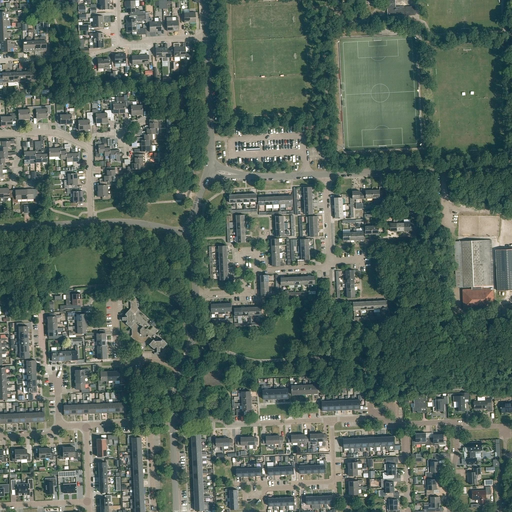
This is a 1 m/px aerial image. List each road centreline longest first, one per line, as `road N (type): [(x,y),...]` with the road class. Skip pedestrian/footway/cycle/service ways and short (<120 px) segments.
road 1 (residential): [(195,295),(243,293),(242,271),(330,267),(325,174)]
road 2 (tertiary): [(325,174),(511,165)]
road 3 (residential): [(331,419),(171,421)]
road 4 (unclassified): [(210,169),(206,37)]
road 5 (residential): [(263,488),(332,480),(331,419)]
road 6 (residential): [(206,37),(119,43),(118,0)]
road 7 (residential): [(180,369),(116,357),(114,298)]
